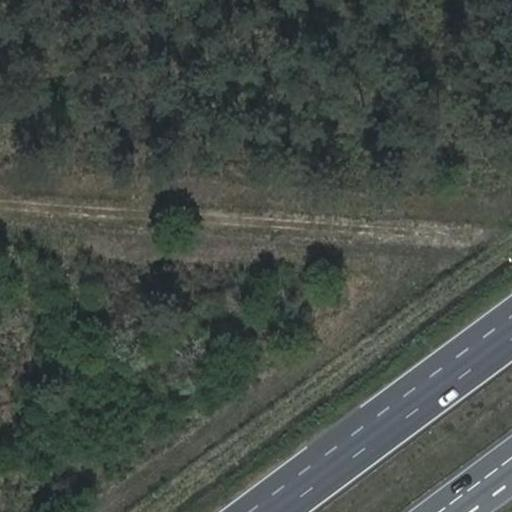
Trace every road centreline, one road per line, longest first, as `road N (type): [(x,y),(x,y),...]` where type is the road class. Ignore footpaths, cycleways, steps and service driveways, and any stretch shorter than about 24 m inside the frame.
road 1 (track): [(0,198),(489,229),(511,212)]
road 2 (motorway): [(511,312),(249,511)]
road 3 (motorway): [(511,343),(283,511)]
